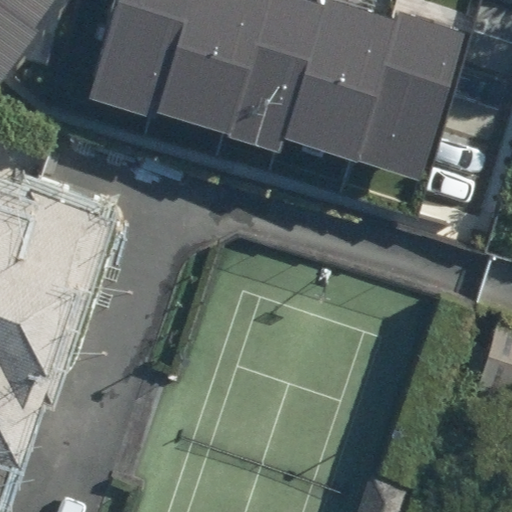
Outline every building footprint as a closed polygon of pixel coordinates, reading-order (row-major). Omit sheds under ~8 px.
[(0,0),(0,75),(6,80),(65,0),(0,0)] [(286,0),(127,0),(97,93),(280,153),(288,129),(431,176),(477,35),(369,0),(332,0),(328,14),(286,0)] [(0,453),(21,460),(44,391),(52,394),(101,243),(94,241),(102,214),(24,188),(21,198),(0,191),(0,453)] [(477,387),(475,393),(511,404),(511,317),(497,313),(487,345),(472,340),(459,382),(477,387)] [(370,462),(353,511),(399,511),(411,476),(370,462)]
